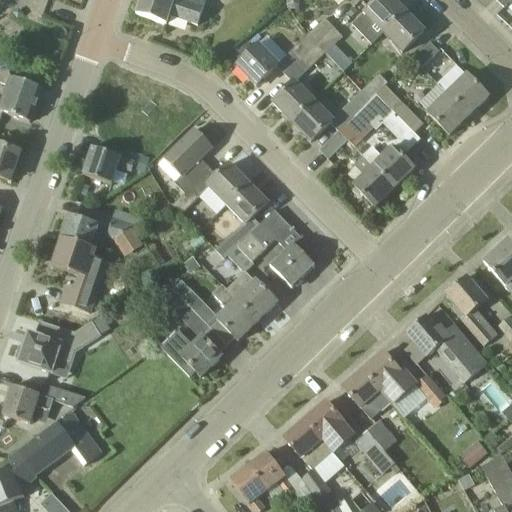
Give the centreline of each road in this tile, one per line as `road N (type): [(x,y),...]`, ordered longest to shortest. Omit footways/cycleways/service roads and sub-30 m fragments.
road 1 (residential): [(384,269),(189,77),(95,41)]
road 2 (unclassified): [(171,472),(384,269)]
road 3 (tertiary): [(0,298),(95,41)]
road 4 (unclassified): [(384,269),(511,141)]
